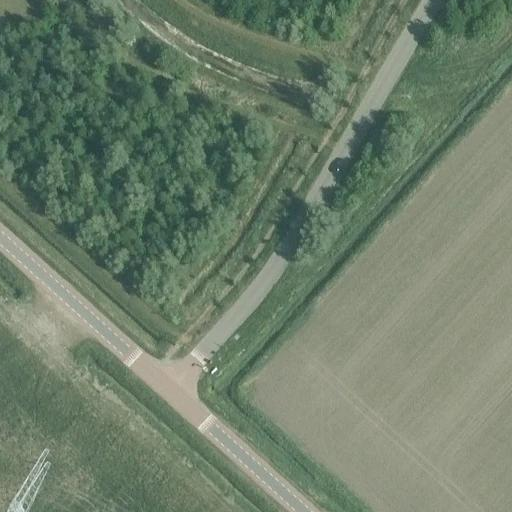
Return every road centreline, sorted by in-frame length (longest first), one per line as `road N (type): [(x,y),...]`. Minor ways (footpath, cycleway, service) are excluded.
road 1 (unclassified): [(168,392),(268,283),(436,0)]
road 2 (unclassified): [(168,392),(0,239)]
road 3 (unclassified): [(305,511),(168,392)]
